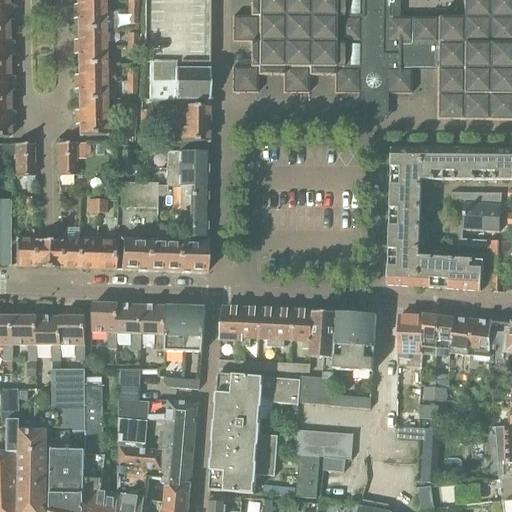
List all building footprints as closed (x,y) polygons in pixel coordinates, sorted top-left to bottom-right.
[(0,0),(0,14),(13,14),(13,8),(9,8),(8,0),(0,0)] [(73,6),(73,12),(105,12),(104,0),(77,0),(78,6),(73,6)] [(128,0),(128,12),(137,12),(137,0),(128,0)] [(143,0),(143,64),(149,64),(175,64),(210,64),(210,0),(143,0)] [(233,68),(233,93),(257,94),(257,76),(284,76),(283,94),(309,94),(309,76),(335,77),(335,94),(360,94),(366,100),(385,116),(386,116),(386,100),(386,94),(411,95),(411,71),(437,71),(437,121),(511,121),(511,0),(463,0),(464,18),(401,17),(400,0),(251,0),(251,17),(234,17),(233,42),(251,42),(251,59),(251,64),(251,69),(233,68)] [(78,19),(78,30),(106,30),(118,30),(117,13),(105,14),(105,12),(73,12),(74,19),(78,19)] [(137,12),(128,12),(128,25),(137,25),(137,12)] [(13,14),(0,14),(0,32),(9,32),(9,21),(13,21),(13,14)] [(106,48),(106,30),(78,30),(78,42),(74,42),(74,48),(106,48)] [(0,49),(14,49),(14,43),(9,43),(9,32),(0,32),(0,49)] [(128,34),(128,47),(137,47),(137,35),(128,34)] [(137,47),(128,47),(127,60),(137,60),(137,47)] [(79,55),(79,66),(106,65),(106,48),(74,48),(74,55),(79,55)] [(0,49),(0,67),(10,67),(9,56),(14,56),(14,49),(0,49)] [(175,69),(175,64),(149,64),(149,101),(209,102),(210,69),(175,69)] [(75,77),(75,83),(107,83),(106,65),(79,66),(79,77),(75,77)] [(0,67),(0,84),(14,85),(14,78),(10,78),(10,67),(0,67)] [(127,70),(127,82),(136,83),(136,70),(127,70)] [(136,83),(127,82),(127,95),(136,95),(136,83)] [(79,90),(80,101),(107,100),(107,83),(75,83),(75,90),(79,90)] [(0,84),(0,102),(10,103),(10,92),(15,91),(14,85),(0,84)] [(75,112),(75,119),(107,118),(107,100),(80,101),(80,112),(75,112)] [(0,102),(0,120),(15,120),(15,114),(10,114),(10,103),(0,102)] [(127,105),(127,117),(136,118),(136,105),(127,105)] [(179,120),(179,125),(209,125),(209,107),(179,107),(179,114),(179,120)] [(141,124),(150,124),(150,112),(141,111),(141,124)] [(136,118),(127,117),(126,130),(135,130),(136,118)] [(108,136),(107,118),(75,119),(75,125),(80,125),(80,137),(108,136)] [(15,120),(0,120),(0,138),(11,139),(11,127),(15,127),(15,120)] [(150,137),(150,124),(141,124),(140,136),(150,137)] [(179,125),(179,143),(209,144),(209,125),(179,125)] [(76,177),(76,144),(58,145),(58,177),(76,177)] [(5,146),(2,146),(2,156),(16,155),(15,145),(11,146),(5,146)] [(34,145),(15,145),(16,155),(16,178),(34,178),(34,145)] [(424,179),(424,151),(392,150),(391,178),(424,179)] [(445,151),(424,151),(424,179),(424,182),(444,182),(445,151)] [(465,151),(445,151),(444,182),(465,182),(465,151)] [(485,151),(465,151),(465,182),(485,182),(485,151)] [(506,152),(485,151),(485,182),(505,182),(506,152)] [(121,170),(131,170),(131,153),(121,153),(121,170)] [(166,154),(166,171),(205,171),(205,161),(208,161),(208,154),(166,154)] [(131,178),(131,170),(121,170),(121,178),(131,178)] [(166,171),(166,188),(167,188),(180,188),(208,188),(208,182),(205,181),(205,171),(166,171)] [(391,178),(391,199),(422,199),(422,182),(424,182),(424,179),(391,178)] [(122,184),(121,209),(157,209),(158,197),(158,187),(158,184),(122,184)] [(167,193),(167,188),(166,188),(158,187),(158,197),(163,197),(167,193)] [(180,191),(180,212),(208,213),(208,188),(180,188),(180,191)] [(499,293),(499,262),(499,243),(489,243),(490,241),(463,240),(463,231),(464,204),(501,205),(502,195),(453,194),(450,247),(491,250),(490,293),(499,293)] [(35,212),(35,199),(26,199),(27,212),(35,212)] [(421,220),(422,199),(391,199),(390,219),(421,220)] [(60,200),(61,213),(70,212),(69,200),(60,200)] [(0,267),(9,267),(10,222),(0,222),(0,202),(0,201),(0,267)] [(89,201),(88,214),(98,214),(98,202),(89,201)] [(107,202),(98,202),(98,214),(107,214),(107,202)] [(501,205),(464,204),(463,231),(499,234),(501,205)] [(180,212),(179,238),(208,239),(208,213),(180,212)] [(390,219),(389,239),(421,240),(421,220),(390,219)] [(167,228),(157,228),(157,238),(167,238),(167,228)] [(16,240),(15,267),(37,269),(40,269),(46,269),(47,269),(48,242),(47,242),(41,242),(38,242),(36,241),(36,231),(29,231),(29,240),(16,240)] [(48,242),(47,269),(54,269),(58,269),(78,270),(79,243),(67,242),(67,233),(61,233),(61,235),(61,242),(59,242),(54,242),(48,242)] [(389,239),(388,260),(421,261),(421,258),(420,258),(421,240),(389,239)] [(79,243),(78,270),(97,271),(98,240),(79,240),(79,243)] [(116,270),(117,270),(118,241),(98,240),(97,271),(116,271),(116,270)] [(147,273),(164,273),(165,243),(122,241),(121,272),(138,272),(138,273),(147,273)] [(511,242),(499,243),(499,262),(511,262),(511,242)] [(165,243),(164,273),(181,274),(181,275),(190,275),(190,274),(207,275),(208,245),(165,243)] [(421,258),(421,261),(420,288),(440,290),(442,259),(421,258)] [(462,260),(442,259),(440,290),(460,291),(462,260)] [(387,286),(420,288),(421,261),(388,260),(387,286)] [(484,262),(462,260),(460,291),(482,292),(483,272),(484,272),(484,262)] [(94,305),(94,310),(93,334),(109,335),(109,350),(117,351),(118,335),(118,307),(118,306),(94,305)] [(141,351),(142,336),(142,307),(118,307),(118,335),(133,335),(133,351),(141,351)] [(142,307),(142,336),(157,336),(156,352),(166,352),(167,308),(142,307)] [(167,308),(166,352),(166,353),(184,354),(186,309),(167,308)] [(207,310),(186,309),(184,354),(203,355),(207,310)] [(233,345),(243,346),(244,309),(228,309),(225,312),(224,312),(221,341),(234,342),(233,345)] [(262,310),(244,309),(243,346),(250,346),(251,340),(260,341),(262,310)] [(278,311),(262,310),(260,341),(269,341),(268,348),(277,348),(278,311)] [(285,348),(285,342),(293,342),(295,312),(278,311),(277,348),(285,348)] [(311,354),(314,314),(314,312),(295,312),(293,342),(303,343),(303,354),(311,354)] [(337,315),(314,314),(311,354),(311,359),(324,359),(323,375),(332,376),(333,370),(334,360),(337,315)] [(378,318),(337,315),(334,360),(333,370),(373,374),(378,318)] [(423,315),(423,318),(422,349),(422,354),(422,356),(437,358),(437,355),(439,317),(423,315)] [(422,354),(422,349),(423,318),(401,317),(399,367),(421,368),(422,356),(422,354)] [(450,355),(455,319),(454,319),(439,317),(437,355),(437,358),(450,359),(450,355)] [(13,363),(13,347),(13,318),(0,318),(0,347),(5,347),(5,363),(13,363)] [(38,348),(38,319),(38,318),(13,318),(13,347),(29,347),(29,363),(38,363),(38,348)] [(61,318),(61,319),(61,348),(77,348),(77,363),(86,363),(86,318),(61,318)] [(61,319),(38,319),(38,348),(53,348),(53,363),(61,363),(61,348),(61,319)] [(455,319),(450,355),(466,357),(464,372),(469,372),(470,361),(474,321),(455,319)] [(474,362),(489,364),(493,323),(474,321),(470,361),(474,362)] [(493,323),(490,351),(507,352),(511,350),(511,340),(506,339),(508,324),(493,323)] [(489,364),(488,370),(509,371),(510,357),(511,355),(511,324),(508,324),(506,339),(511,340),(511,350),(507,352),(490,351),(489,364)] [(242,362),(219,361),(219,369),(242,370),(242,362)] [(242,362),(242,370),(258,371),(259,363),(242,362)] [(259,363),(258,371),(275,372),(276,364),(259,363)] [(28,364),(28,378),(37,378),(37,364),(28,364)] [(276,364),(275,372),(292,373),(292,364),(276,364)] [(292,364),(292,373),(310,374),(311,365),(292,364)] [(120,387),(141,387),(141,371),(121,370),(120,387)] [(19,453),(17,453),(18,468),(20,468),(19,511),(51,511),(52,433),(54,433),(86,433),(85,421),(85,387),(85,377),(85,371),(62,371),(53,371),(52,371),(52,410),(37,426),(36,432),(21,432),(21,434),(20,434),(19,453)] [(215,420),(210,492),(254,496),(256,477),(275,478),(278,438),(259,437),(262,401),(273,402),(273,405),(298,407),(298,408),(299,408),(299,406),(301,382),(219,376),(215,420)] [(85,491),(84,511),(118,511),(118,503),(119,496),(108,494),(110,479),(103,478),(106,457),(105,456),(105,455),(103,455),(102,387),(102,377),(85,377),(85,387),(85,421),(86,433),(86,454),(85,491)] [(301,378),(301,382),(299,406),(316,407),(318,380),(301,378)] [(183,380),(165,379),(164,384),(168,389),(183,390),(183,380)] [(183,380),(183,390),(199,392),(200,382),(183,380)] [(332,381),(318,380),(316,407),(329,408),(330,408),(331,397),(332,381)] [(421,380),(421,388),(434,388),(435,380),(421,380)] [(120,387),(119,402),(140,402),(141,387),(120,387)] [(447,390),(424,389),(424,403),(446,403),(447,390)] [(7,453),(0,453),(0,511),(19,511),(20,468),(18,468),(17,453),(19,453),(20,434),(20,421),(19,392),(2,392),(3,422),(8,422),(7,452),(7,453)] [(372,401),(331,397),(330,408),(329,408),(329,409),(371,411),(372,401)] [(119,419),(148,422),(150,403),(140,403),(140,402),(119,402),(118,402),(119,419)] [(196,423),(198,405),(169,402),(168,421),(167,430),(196,432),(196,423)] [(421,420),(433,421),(434,407),(421,407),(421,420)] [(496,429),(500,481),(502,481),(511,479),(511,426),(511,427),(511,429),(496,429)] [(143,511),(188,511),(191,486),(196,432),(167,430),(165,452),(164,466),(162,481),(163,481),(162,485),(166,486),(164,503),(160,503),(160,501),(145,499),(144,507),(143,511)] [(300,457),(300,463),(309,463),(310,458),(312,434),(297,432),(296,457),(300,457)] [(51,511),(84,511),(85,491),(86,454),(86,433),(54,433),(52,433),(51,511)] [(310,458),(318,459),(324,455),(326,435),(312,434),(310,458)] [(340,436),(326,435),(324,455),(318,459),(324,459),(333,460),(338,460),(340,436)] [(338,460),(352,462),(354,437),(340,436),(338,460)] [(421,444),(419,484),(437,485),(440,445),(421,444)] [(143,511),(144,507),(145,499),(148,480),(162,481),(164,466),(165,452),(146,451),(119,448),(120,476),(119,496),(118,503),(118,511),(143,511)] [(324,459),(323,472),(344,475),(346,461),(333,460),(324,459)] [(320,464),(309,463),(300,463),(297,499),(317,501),(320,464)] [(509,501),(511,500),(511,479),(502,481),(504,501),(509,501)] [(418,490),(419,497),(431,496),(430,488),(418,490)] [(502,502),(503,511),(511,511),(511,500),(509,501),(504,501),(502,502)] [(208,511),(227,511),(228,504),(209,503),(208,511)]
